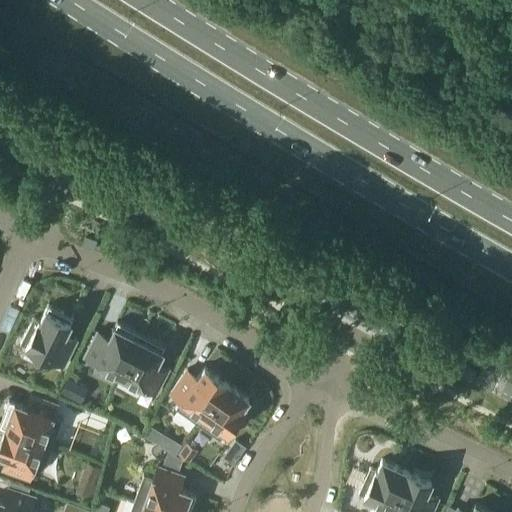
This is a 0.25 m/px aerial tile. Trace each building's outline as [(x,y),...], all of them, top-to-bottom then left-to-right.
[(74,316),(49,304),(40,320),(33,317),(21,342),(64,364),(77,339),(65,334),(74,316)] [(97,331),(85,356),(120,374),(142,332),(118,320),(109,337),(97,331)] [(157,362),(166,344),(142,332),(120,374),(156,392),(169,368),(157,362)] [(204,415),(227,381),(205,366),(197,377),(187,369),(171,392),(204,415)] [(69,377),(62,390),(80,399),(87,386),(69,377)] [(227,381),(204,415),(232,435),(248,412),(242,407),(249,397),(227,381)] [(0,424),(44,440),(58,403),(32,393),(28,405),(10,399),(0,424)] [(0,424),(0,425),(5,427),(0,441),(0,452),(9,456),(4,468),(30,478),(44,440),(0,424)] [(168,435),(163,444),(176,452),(182,443),(168,435)] [(179,454),(190,460),(196,449),(185,442),(179,454)] [(390,506),(407,469),(382,458),(377,469),(370,466),(359,492),(390,506)] [(90,462),(85,476),(96,480),(101,466),(90,462)] [(171,511),(190,511),(198,493),(179,486),(184,474),(158,465),(144,502),(171,511)] [(407,469),(390,506),(403,511),(431,511),(438,497),(426,492),(432,480),(407,469)] [(8,486),(29,493),(31,486),(10,480),(8,486)] [(0,497),(0,511),(29,511),(35,495),(9,486),(5,499),(0,497)] [(171,511),(144,502),(140,511),(171,511)] [(494,511),(476,502),(470,511),(466,511),(458,507),(455,511),(494,511)]
